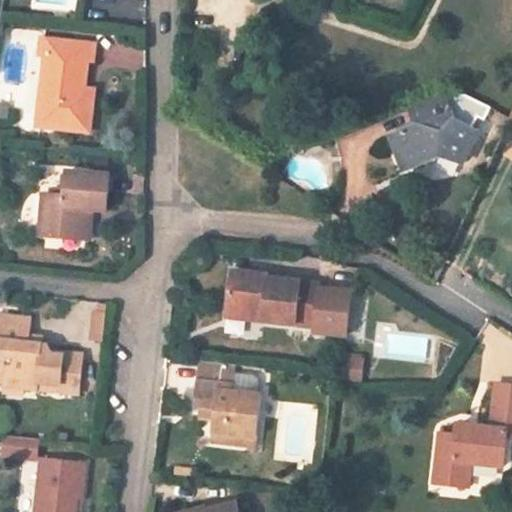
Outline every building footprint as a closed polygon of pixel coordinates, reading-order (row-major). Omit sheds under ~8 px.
[(41,55),(47,56),(38,126),(78,131),(91,133),(96,90),(86,89),(89,61),(95,62),(97,45),(43,39),(41,55)] [(464,110),(457,91),(415,107),(421,124),(391,137),(405,171),(431,161),(433,155),(439,152),(463,164),(478,133),(455,121),(452,114),(464,110)] [(42,221),(47,222),(46,237),(85,240),(87,210),(92,210),(107,212),(110,176),(67,173),(65,197),(44,195),(42,221)] [(270,276),(232,272),(228,314),(264,318),(263,326),(315,331),(319,292),(320,285),(269,279),(270,276)] [(351,295),(319,292),(315,331),(314,336),(347,339),(351,295)] [(76,342),(106,341),(104,302),(74,303),(76,342)] [(263,326),(264,318),(228,314),(227,321),(263,326)] [(6,386),(24,388),(80,394),(84,356),(42,351),(43,338),(30,337),(32,319),(0,316),(0,381),(7,382),(6,386)] [(257,437),(262,397),(258,396),(260,381),(256,377),(235,375),(236,366),(201,362),(197,400),(204,401),(217,403),(216,416),(214,433),(257,437)] [(343,362),(341,382),(361,384),(363,364),(343,362)] [(508,432),(511,432),(511,386),(497,385),(492,429),(459,426),(458,436),(441,433),(435,485),(469,488),(472,464),(504,468),(508,432)] [(23,395),(24,388),(6,386),(5,393),(23,395)] [(216,416),(217,403),(204,401),(202,415),(216,416)] [(256,447),(257,437),(214,433),(213,443),(256,447)] [(39,456),(40,438),(3,435),(1,453),(39,456)] [(74,511),(77,497),(82,498),(86,465),(43,460),(36,511),(74,511)]
